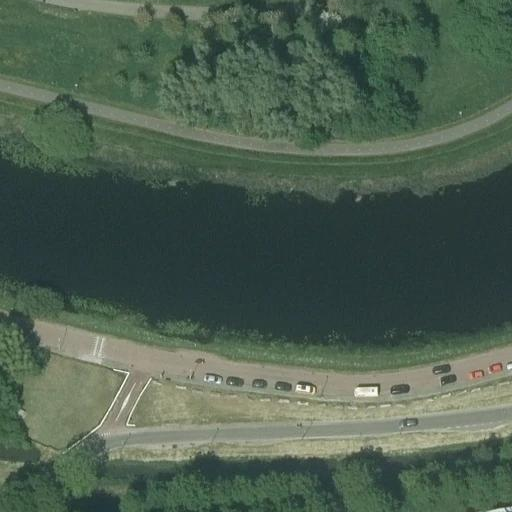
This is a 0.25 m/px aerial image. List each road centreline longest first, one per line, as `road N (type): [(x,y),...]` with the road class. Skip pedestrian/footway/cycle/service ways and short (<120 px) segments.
road 1 (tertiary): [(0,500),(101,441),(511,413)]
road 2 (residential): [(0,324),(146,360),(332,386),(388,386),(511,358)]
